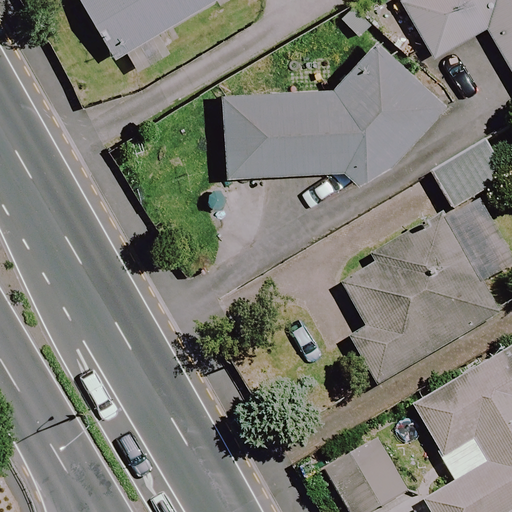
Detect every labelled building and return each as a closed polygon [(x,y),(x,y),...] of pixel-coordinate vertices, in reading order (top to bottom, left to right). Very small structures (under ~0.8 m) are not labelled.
[(126,54),(136,72),(164,56),(154,37),(219,0),(77,0),(113,61),(126,54)] [(511,0),(406,0),(399,4),(432,61),(486,31),(511,77),(511,0)] [(340,173),(353,186),(380,174),(442,112),(378,47),(325,95),(220,101),(225,181),(340,173)] [(507,183),(486,147),(433,179),(455,214),(507,183)] [(501,320),(447,227),(343,286),(370,332),(352,343),(380,390),(501,320)] [(511,511),(511,353),(415,410),(459,486),(426,505),(429,511),(511,511)] [(379,511),(407,494),(376,447),(329,478),(350,511),(379,511)]
